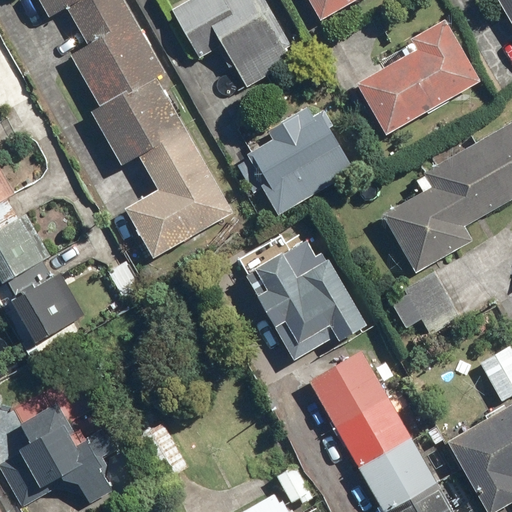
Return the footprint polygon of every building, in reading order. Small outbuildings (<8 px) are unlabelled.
[(123,0),(38,0),(49,19),(67,9),(87,43),(71,53),(101,106),(91,111),(122,165),(138,156),(157,188),(125,206),(153,256),(232,212),(156,78),(165,73),(123,0)] [(185,0),(170,9),(198,58),(220,45),(244,87),(290,60),(283,48),(289,45),(263,0),(185,0)] [(308,0),(320,19),(353,0),(308,0)] [(511,0),(496,0),(511,26),(511,0)] [(418,48),(356,82),(385,133),(479,80),(445,20),(412,38),(418,48)] [(294,114),(268,130),(273,137),(246,153),(249,159),(237,167),(251,191),(261,186),(278,214),(354,170),(320,114),(301,125),(294,114)] [(433,186),(383,215),(415,271),(472,239),(464,226),(511,198),(511,120),(424,171),(433,186)] [(0,165),(0,201),(16,192),(0,165)] [(25,211),(0,224),(0,274),(4,281),(49,256),(25,211)] [(306,239),(246,275),(295,358),(336,335),(340,341),(369,324),(331,258),(327,260),(322,251),(315,255),(306,239)] [(151,298),(144,284),(129,257),(110,268),(124,295),(133,290),(140,304),(151,298)] [(405,292),(391,301),(406,326),(420,318),(430,334),(461,316),(434,270),(402,288),(405,292)] [(57,271),(11,297),(37,343),(83,317),(57,271)] [(511,348),(510,345),(479,362),(502,400),(511,394),(511,348)] [(387,511),(456,511),(360,349),(309,379),(387,511)] [(32,443),(0,462),(0,469),(22,505),(55,485),(84,495),(89,502),(112,488),(100,468),(106,464),(101,456),(116,447),(103,425),(78,439),(55,401),(20,422),(32,443)] [(511,403),(448,440),(488,511),(493,511),(511,501),(511,403)] [(160,419),(134,435),(161,480),(187,465),(160,419)] [(292,464),(276,473),(292,501),(308,492),(292,464)] [(286,511),(275,492),(241,511),(286,511)]
